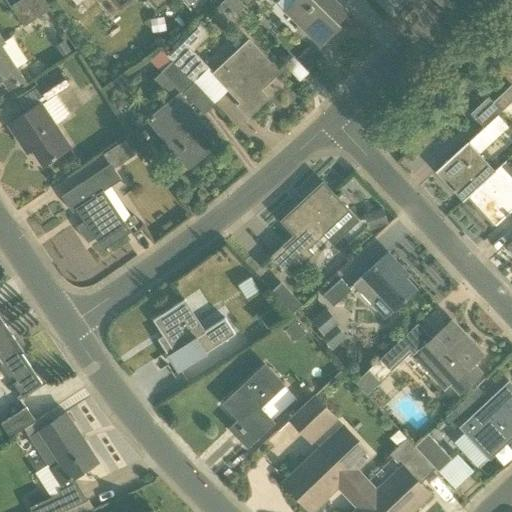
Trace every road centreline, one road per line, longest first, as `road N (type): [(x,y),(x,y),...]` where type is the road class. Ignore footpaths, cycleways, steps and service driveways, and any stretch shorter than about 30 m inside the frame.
road 1 (residential): [(81,314),(245,202),(330,124)]
road 2 (residential): [(511,313),(330,124)]
road 3 (residential): [(246,511),(160,420),(81,314)]
road 4 (residential): [(330,124),(453,0)]
road 5 (residential): [(81,314),(0,198)]
